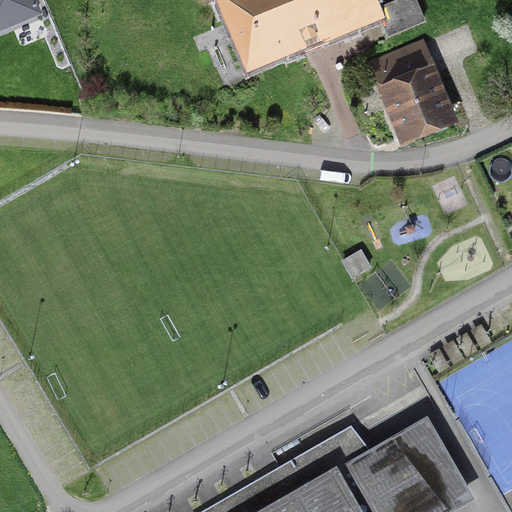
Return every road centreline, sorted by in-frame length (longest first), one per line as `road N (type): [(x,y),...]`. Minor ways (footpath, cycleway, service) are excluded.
road 1 (residential): [(511,128),(430,160),(356,163),(0,125)]
road 2 (residential): [(511,282),(109,511)]
